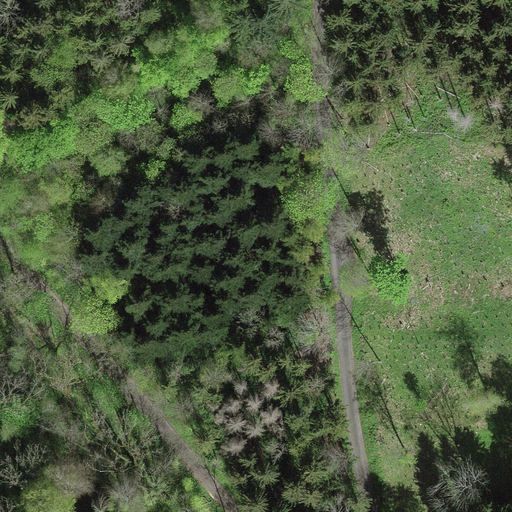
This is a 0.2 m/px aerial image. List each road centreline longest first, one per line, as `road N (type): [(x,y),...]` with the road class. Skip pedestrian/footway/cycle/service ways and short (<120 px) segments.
road 1 (track): [(373,511),(358,445),(323,99),(323,0)]
road 2 (track): [(0,243),(89,336),(232,511)]
